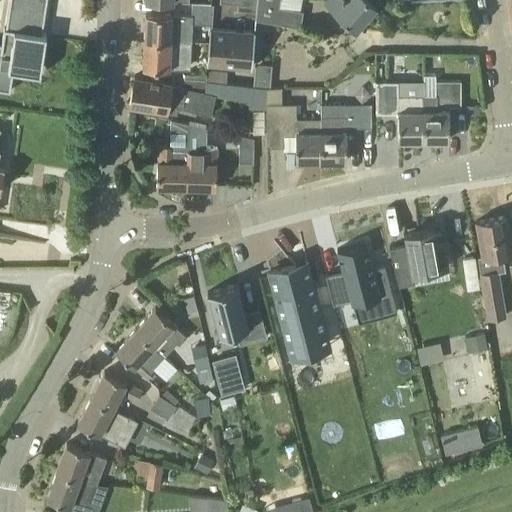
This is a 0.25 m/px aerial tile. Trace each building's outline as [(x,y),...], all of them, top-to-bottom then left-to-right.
[(10,0),(10,5),(46,10),(47,0),(10,0)] [(257,12),(257,0),(238,0),(237,10),(257,12)] [(280,0),(257,0),(257,12),(256,19),(300,28),(303,11),(280,6),(280,0)] [(356,29),(376,6),(368,0),(327,0),(325,3),(356,29)] [(210,24),(212,4),(191,3),(190,23),(210,24)] [(187,15),(173,14),(146,13),(144,39),(171,40),(172,25),(187,26),(187,15)] [(47,34),(5,28),(2,44),(0,43),(0,89),(11,91),(14,70),(41,74),(47,34)] [(207,63),(252,67),(255,32),(210,29),(207,63)] [(170,57),(171,40),(144,39),(143,67),(185,68),(185,57),(170,57)] [(256,62),(255,83),(272,84),(272,62),(256,62)] [(185,86),(204,91),(206,75),(186,73),(185,86)] [(267,108),(267,104),(267,87),(207,79),(206,91),(205,91),(204,91),(185,86),(173,83),(135,76),(130,105),(177,113),(178,107),(183,108),(211,115),(216,95),(248,104),(250,104),(249,107),(267,108)] [(376,101),(375,114),(387,114),(398,114),(398,139),(424,139),(424,97),(399,97),(398,97),(398,81),(387,81),(375,81),(376,101)] [(436,81),(436,97),(424,97),(424,139),(449,139),(449,106),(461,106),(461,81),(436,81)] [(321,117),(321,118),(321,161),(347,161),(347,127),(358,127),(358,103),(346,103),(346,117),(321,117)] [(267,133),(267,147),(284,147),(284,150),(296,150),(296,161),(321,161),(321,118),(297,118),(296,104),(282,104),(281,104),(268,104),(267,104),(267,108),(267,133)] [(266,133),(266,108),(253,108),(253,132),(266,133)] [(188,150),(186,187),(216,188),(218,147),(206,147),(206,128),(189,124),(188,150)] [(254,138),(240,135),(239,163),(253,163),(254,138)] [(186,187),(188,150),(171,149),(171,145),(158,145),(157,186),(186,187)] [(507,271),(504,254),(511,252),(511,246),(507,216),(476,221),(482,256),(478,257),(481,274),(480,274),(488,318),(508,315),(500,272),(507,271)] [(416,282),(414,272),(447,266),(443,243),(436,244),(434,229),(406,234),(408,244),(389,247),(399,285),(416,282)] [(367,243),(338,250),(343,271),(326,276),(334,307),(351,303),(352,305),(357,304),(361,321),(397,312),(386,267),(374,270),(367,243)] [(477,255),(464,256),(465,270),(470,269),(471,286),(479,285),(477,255)] [(294,265),(269,271),(287,341),(292,359),(294,368),(333,358),(331,349),(326,331),(315,290),(314,290),(302,293),(295,265),(294,265)] [(239,284),(208,292),(208,293),(210,292),(220,333),(218,333),(219,334),(238,330),(241,343),(266,337),(259,309),(245,313),(238,285),(239,285),(239,284)] [(136,328),(154,345),(165,354),(177,342),(180,344),(187,335),(156,307),(136,328)] [(142,358),(154,345),(136,328),(117,350),(149,378),(156,370),(142,358)] [(487,348),(484,333),(464,337),(467,352),(487,348)] [(439,342),(418,344),(420,361),(441,358),(439,342)] [(205,343),(191,346),(199,383),(213,380),(205,343)] [(227,356),(212,360),(221,395),(236,392),(227,356)] [(90,398),(112,409),(121,392),(137,400),(142,390),(104,371),(90,398)] [(169,418),(177,406),(160,394),(152,406),(169,418)] [(209,416),(207,397),(195,399),(197,417),(209,416)] [(105,423),(112,409),(90,398),(78,422),(116,442),(121,432),(105,423)] [(440,431),(443,453),(483,447),(479,425),(440,431)] [(97,484),(103,468),(107,458),(67,443),(57,471),(86,481),(93,482),(97,484)] [(208,474),(214,459),(200,454),(194,468),(208,474)] [(151,461),(151,460),(137,458),(134,477),(148,479),(147,487),(160,489),(164,463),(151,461)] [(47,497),(69,505),(66,511),(68,511),(98,511),(102,503),(100,502),(100,504),(87,499),(93,482),(86,481),(57,471),(47,497)] [(231,510),(230,498),(220,499),(220,498),(193,500),(194,511),(221,511),(231,510)]
